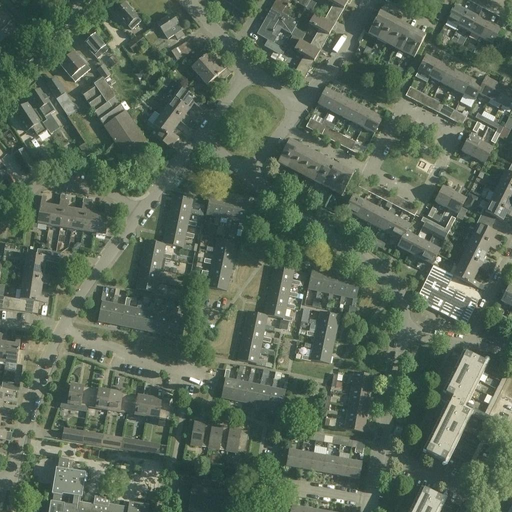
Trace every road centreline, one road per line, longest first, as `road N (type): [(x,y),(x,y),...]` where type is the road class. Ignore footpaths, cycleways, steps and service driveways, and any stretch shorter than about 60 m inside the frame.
road 1 (residential): [(401,331),(395,287),(250,178)]
road 2 (residential): [(369,173),(398,116),(411,110),(452,141),(417,196)]
road 3 (residential): [(373,451),(467,497),(505,430)]
road 4 (residential): [(0,479),(11,470),(60,327)]
road 5 (residential): [(213,385),(151,371),(60,327)]
road 6 (residential): [(140,217),(111,197),(39,187),(0,221)]
road 7 (residential): [(60,327),(140,217)]
road 8 (secondary): [(0,88),(91,0)]
road 9 (residential): [(298,103),(367,0)]
road 10 (residential): [(373,451),(401,331)]
